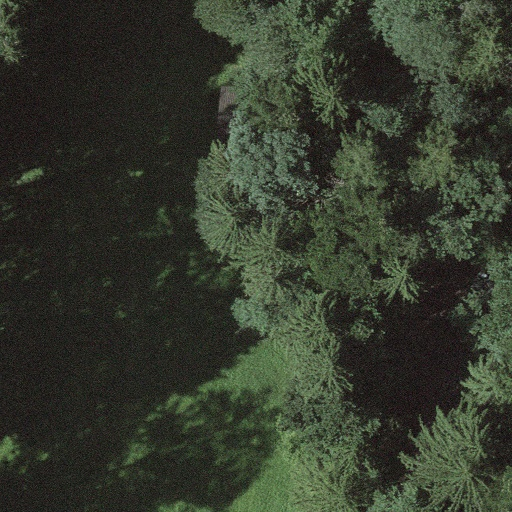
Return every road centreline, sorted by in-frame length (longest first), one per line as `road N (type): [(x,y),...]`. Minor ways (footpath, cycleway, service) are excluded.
road 1 (track): [(0,388),(59,246),(198,0)]
road 2 (track): [(435,511),(511,359)]
